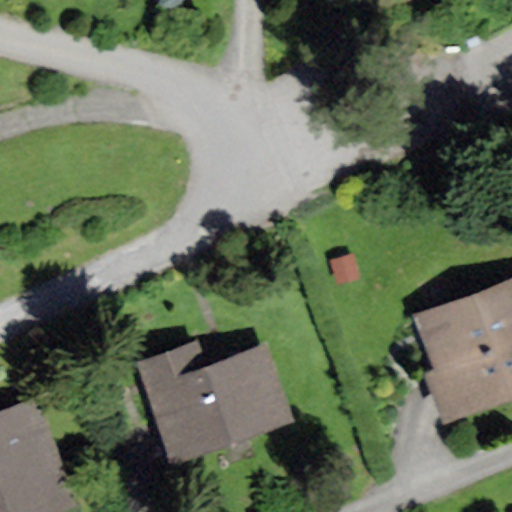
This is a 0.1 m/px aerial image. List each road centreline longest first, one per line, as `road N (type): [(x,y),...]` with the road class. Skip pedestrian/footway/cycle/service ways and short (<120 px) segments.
road 1 (residential): [(0,35),(165,77),(204,106),(224,151),(216,205),(189,236),(0,324)]
road 2 (residential): [(362,511),(511,449)]
